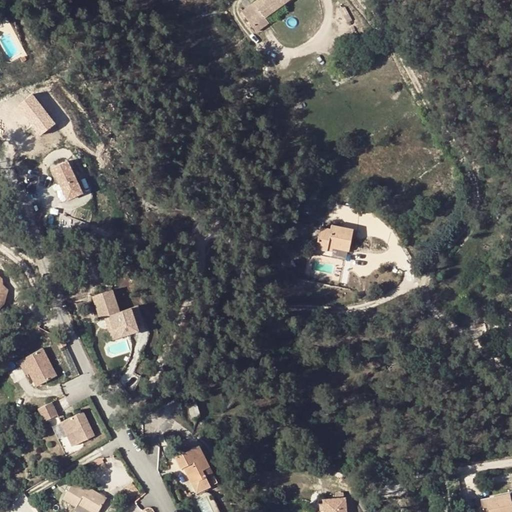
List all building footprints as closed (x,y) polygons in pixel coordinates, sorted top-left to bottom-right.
[(257,0),(241,11),(252,27),(263,19),(290,0),(257,0)] [(263,19),(252,27),(256,32),(267,25),(263,19)] [(32,92),(16,105),(39,136),(56,123),(32,92)] [(57,166),(71,198),(86,192),(72,160),(57,166)] [(331,229),(321,227),(317,248),(328,250),(328,247),(333,247),(349,250),(353,229),(332,225),(331,229)] [(111,287),(92,294),(100,316),(104,315),(108,313),(112,326),(117,324),(120,333),(137,328),(135,319),(141,317),(137,303),(119,309),(111,287)] [(108,313),(104,315),(111,337),(120,333),(117,324),(112,326),(108,313)] [(55,338),(59,348),(66,344),(62,335),(55,338)] [(42,348),(23,358),(30,373),(36,386),(56,376),(42,348)] [(30,373),(23,358),(18,360),(25,375),(30,373)] [(47,404),(38,409),(44,422),(57,416),(51,402),(47,404)] [(194,403),(188,404),(191,415),(197,414),(194,403)] [(60,422),(72,447),(94,436),(85,417),(82,411),(81,412),(60,422)] [(203,470),(210,467),(199,445),(175,456),(181,468),(184,467),(192,483),(206,476),(203,470)] [(206,476),(192,483),(197,492),(217,482),(210,467),(203,470),(206,476)] [(73,482),(64,499),(77,506),(78,505),(80,502),(96,511),(98,511),(106,498),(88,487),(86,490),(73,482)] [(196,499),(201,511),(218,511),(211,493),(196,499)] [(484,511),(511,511),(511,503),(510,494),(482,500),(484,511)] [(346,511),(346,496),(323,498),(324,511),(346,511)] [(96,511),(80,502),(78,505),(90,511),(96,511)]
